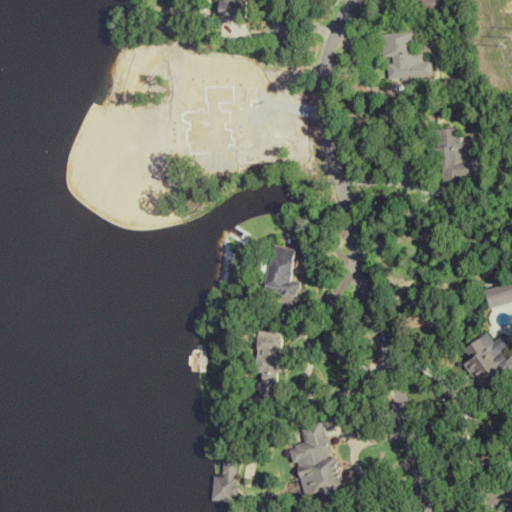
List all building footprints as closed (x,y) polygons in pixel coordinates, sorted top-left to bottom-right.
[(218,0),(218,19),(242,19),(242,0),(218,0)] [(403,0),(433,12),(438,0),(403,0)] [(380,33),(381,58),(386,58),(387,78),(430,76),(429,61),(418,62),(416,31),(380,33)] [(120,77),(131,61),(112,48),(101,64),(120,77)] [(479,179),(478,156),(458,157),(457,128),(432,129),(435,181),(479,179)] [(297,295),(299,282),(290,281),(295,249),(271,245),(265,290),(297,295)] [(489,308),(511,300),(511,285),(511,282),(484,290),(489,308)] [(259,331),(257,407),(280,407),(282,332),(259,331)] [(464,363),(482,392),(511,374),(511,355),(505,360),(489,333),(464,348),(470,359),(464,363)] [(305,461),(313,494),(321,492),(323,500),(345,495),(330,435),(290,446),(294,464),(305,461)] [(237,461),(223,461),(223,476),(213,476),(213,501),(237,501),(237,461)]
